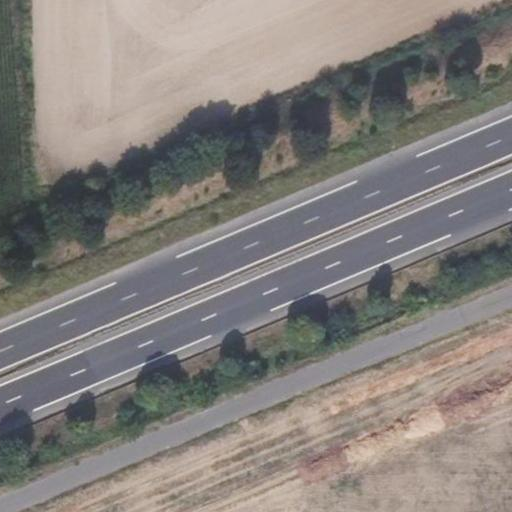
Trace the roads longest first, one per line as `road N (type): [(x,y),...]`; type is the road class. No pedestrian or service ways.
road 1 (trunk): [(511,135),(0,354)]
road 2 (trunk): [(0,404),(511,189)]
